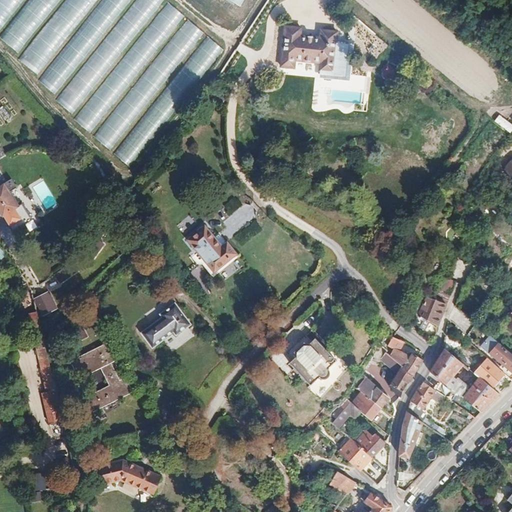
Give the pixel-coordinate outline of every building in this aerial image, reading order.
[(0,41),(20,58),(64,0),(26,0),(1,34),(0,34),(0,41)] [(0,0),(0,33),(1,34),(26,0),(0,0)] [(39,76),(100,0),(64,0),(20,58),(39,76)] [(56,97),(135,0),(100,0),(39,76),(35,80),(56,97)] [(72,118),(165,5),(159,0),(135,0),(56,97),(52,101),(72,118)] [(92,136),(186,22),(165,5),(72,118),(92,136)] [(111,153),(206,38),(186,22),(92,136),(111,153)] [(318,35),(301,33),(301,27),(285,26),(282,66),(294,67),(295,59),(320,61),(319,68),(333,70),(336,29),(319,28),(318,35)] [(126,167),(221,51),(206,38),(111,153),(126,167)] [(495,115),(490,123),(506,132),(511,125),(495,115)] [(226,243),(221,247),(204,225),(189,236),(215,270),(235,255),(226,243)] [(80,256),(76,259),(57,273),(61,279),(77,268),(87,260),(92,255),(97,249),(101,243),(102,242),(95,238),(86,251),(80,256)] [(0,262),(8,254),(0,246),(0,262)] [(51,286),(59,281),(56,275),(48,281),(51,286)] [(453,283),(437,276),(432,289),(447,295),(450,289),(453,283)] [(432,289),(428,296),(444,303),(447,295),(432,289)] [(47,292),(36,298),(44,314),(55,307),(47,292)] [(428,296),(419,319),(435,324),(444,303),(428,296)] [(162,313),(164,316),(143,331),(154,346),(175,331),(177,334),(191,324),(176,303),(162,313)] [(461,334),(471,322),(452,306),(448,317),(446,321),(461,334)] [(19,307),(10,309),(29,386),(25,387),(32,418),(45,414),(19,307)] [(435,331),(435,324),(419,319),(415,328),(433,336),(435,331)] [(487,335),(471,322),(461,334),(476,348),(487,335)] [(330,363),(328,361),(337,351),(312,330),(306,337),(304,336),(303,337),(301,336),(291,347),(294,349),(292,350),(294,352),(288,359),(313,379),(321,369),(323,371),(325,371),(327,370),(329,369),(330,367),(330,365),(330,363)] [(381,355),(399,366),(412,374),(422,359),(417,356),(412,353),(410,357),(400,351),(402,348),(399,347),(402,342),(394,338),(392,338),(381,355)] [(511,354),(509,353),(496,342),(484,356),(487,359),(503,374),(511,381),(511,380),(511,354)] [(112,362),(115,360),(108,344),(74,359),(81,376),(102,366),(111,387),(87,397),(93,410),(133,392),(127,379),(120,382),(112,362)] [(46,393),(43,393),(50,425),(66,421),(50,346),(37,349),(46,393)] [(469,386),(453,373),(461,364),(443,349),(430,371),(479,411),(498,394),(490,387),(477,377),(469,386)] [(377,362),(395,372),(399,366),(381,355),(374,351),(362,370),(369,374),(377,362)] [(471,371),(477,377),(490,387),(503,374),(487,359),(475,370),(473,369),(471,371)] [(404,387),(412,374),(399,366),(395,372),(387,386),(393,390),(392,391),(400,396),(402,392),(404,387)] [(387,398),(363,379),(355,389),(360,393),(380,407),(387,398)] [(411,401),(426,411),(439,392),(423,381),(411,401)] [(357,412),(369,421),(380,407),(360,393),(350,406),(357,412)] [(328,415),(334,420),(340,425),(347,416),(351,419),(357,412),(350,406),(341,400),(328,415)] [(412,414),(420,420),(424,414),(415,408),(412,414)] [(420,420),(412,414),(408,411),(399,455),(408,457),(426,423),(420,420)] [(329,425),(336,430),(340,425),(334,420),(329,425)] [(377,450),(384,441),(373,433),(371,436),(364,431),(353,444),(370,458),(381,467),(388,459),(377,450)] [(353,444),(347,440),(337,452),(359,470),(370,458),(353,444)] [(122,469),(94,481),(102,498),(123,488),(159,498),(163,479),(122,469)] [(327,484),(345,495),(353,483),(335,472),(327,484)] [(24,478),(11,479),(11,486),(25,485),(24,478)] [(386,511),(390,506),(369,493),(363,502),(372,509),(369,511),(386,511)]
